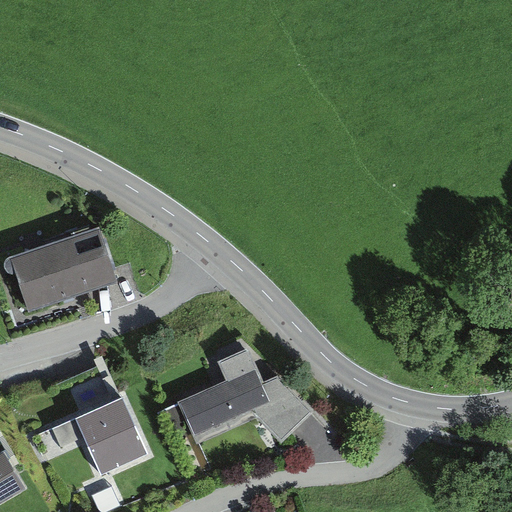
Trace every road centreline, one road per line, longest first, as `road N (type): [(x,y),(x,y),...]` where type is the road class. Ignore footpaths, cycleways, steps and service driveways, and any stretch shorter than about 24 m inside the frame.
road 1 (residential): [(200,511),(276,486),(386,465),(410,404)]
road 2 (tertiary): [(222,252),(112,177),(0,127)]
road 3 (residential): [(0,359),(156,310),(222,252)]
road 4 (tertiary): [(410,404),(347,375),(222,252)]
